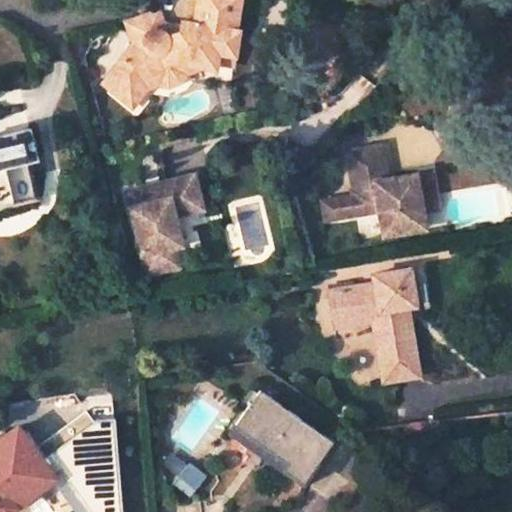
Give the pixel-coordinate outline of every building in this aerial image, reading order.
[(167,37),(160,30),(162,24),(157,11),(125,23),(135,49),(128,51),(102,84),(123,101),(141,80),(154,74),(160,67),(171,63),(182,64),(195,59),(216,63),(217,55),(233,58),(238,31),(235,29),(239,0),(196,0),(193,23),(181,21),(180,26),(179,36),(173,35),(167,37)] [(160,30),(167,37),(173,35),(179,36),(180,26),(162,24),(160,30)] [(233,58),(217,55),(216,63),(232,65),(233,58)] [(141,80),(123,101),(131,107),(147,89),(157,85),(167,86),(179,82),(186,73),(198,68),(195,59),(182,64),(171,63),(160,67),(154,74),(141,80)] [(30,133),(0,139),(0,209),(35,202),(25,165),(37,162),(30,133)] [(387,178),(381,144),(346,151),(353,189),(351,190),(352,196),(331,199),(328,204),(330,218),(356,214),(379,209),(383,235),(425,227),(422,210),(416,173),(395,176),(396,181),(388,183),(387,178)] [(31,164),(35,193),(44,191),(40,163),(31,164)] [(433,170),(416,173),(422,210),(439,206),(433,170)] [(144,274),(164,270),(160,250),(180,246),(173,215),(201,209),(193,175),(156,184),(157,191),(148,193),(147,186),(125,191),(144,274)] [(380,313),(390,381),(418,377),(408,309),(417,307),(411,271),(374,277),(375,284),(329,292),(335,320),(380,313)] [(372,322),(382,383),(390,381),(380,313),(335,320),(336,328),(372,322)] [(337,443),(264,391),(238,427),(291,465),(286,472),(306,485),(337,443)] [(406,431),(436,428),(436,421),(405,424),(406,431)] [(18,427),(0,439),(0,511),(6,511),(54,478),(18,427)]
